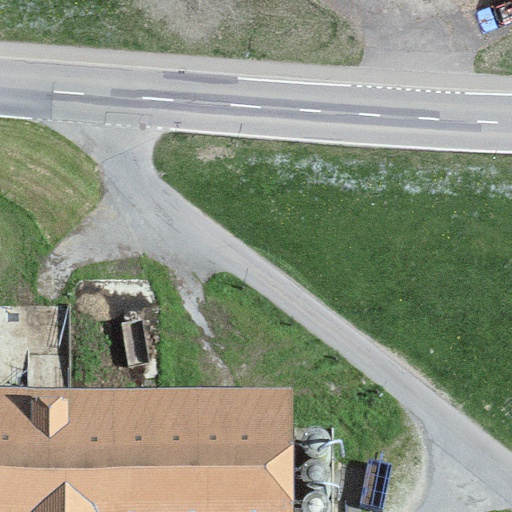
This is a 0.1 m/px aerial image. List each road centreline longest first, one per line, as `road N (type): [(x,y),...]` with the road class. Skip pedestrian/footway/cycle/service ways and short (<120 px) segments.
road 1 (track): [(511,469),(134,172),(114,150),(94,91)]
road 2 (secondary): [(0,84),(511,119)]
road 3 (track): [(402,115),(432,50),(511,7)]
